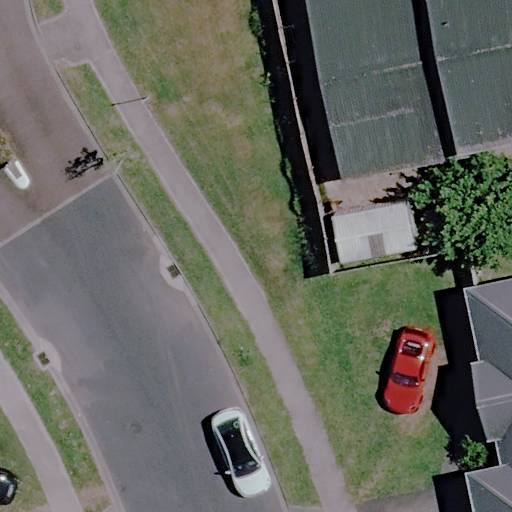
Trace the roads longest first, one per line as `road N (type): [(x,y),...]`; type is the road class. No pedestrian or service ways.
road 1 (residential): [(154,415),(77,199),(0,57)]
road 2 (residential): [(154,415),(0,221)]
